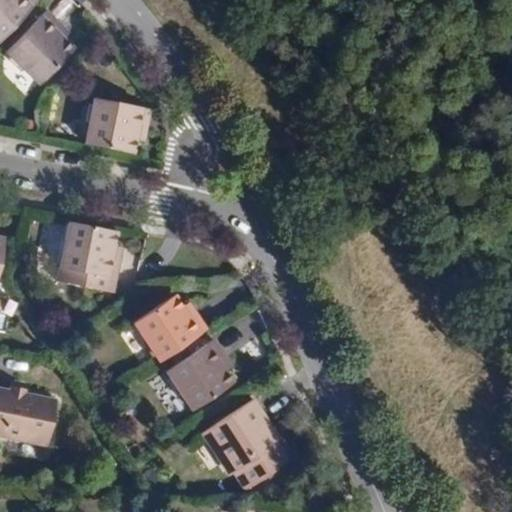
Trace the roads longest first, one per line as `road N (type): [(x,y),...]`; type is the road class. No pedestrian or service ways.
road 1 (unknown): [(289,0),(475,236),(511,264)]
road 2 (residential): [(387,511),(251,225)]
road 3 (residential): [(251,225),(204,123),(128,0)]
road 4 (residential): [(251,225),(0,173)]
